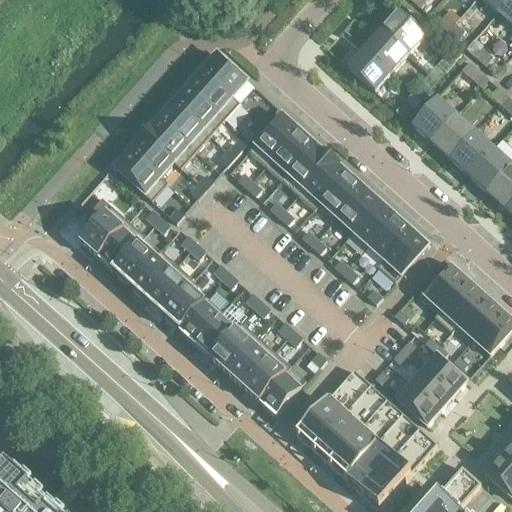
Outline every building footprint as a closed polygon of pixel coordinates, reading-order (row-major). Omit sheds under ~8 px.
[(424,0),(410,0),(409,2),(419,10),(428,19),(436,10),(427,2),(424,0)] [(511,0),(481,0),(498,15),(511,0)] [(511,0),(498,15),(511,27),(511,0)] [(399,14),(382,33),(409,58),(426,39),(399,14)] [(437,27),(447,36),(455,27),(444,18),(437,27)] [(193,19),(193,32),(202,32),(202,19),(193,19)] [(455,27),(447,36),(457,44),(465,36),(455,27)] [(409,58),(382,33),(365,51),(393,76),(409,58)] [(393,76),(365,51),(348,71),(376,95),(393,76)] [(492,61),(482,52),(475,60),(485,69),(492,61)] [(437,67),(445,75),(446,76),(456,65),(447,56),(437,67)] [(203,75),(240,108),(233,101),(248,85),(218,58),(203,75)] [(469,66),(461,74),(481,92),(488,83),(469,66)] [(226,124),(240,108),(203,75),(189,90),(226,124)] [(421,104),(430,93),(422,85),(412,95),(421,104)] [(226,124),(189,90),(180,101),(174,107),(211,141),(224,126),(226,124)] [(508,101),(497,91),(490,99),(501,109),(508,101)] [(413,129),(432,146),(457,118),(438,101),(413,129)] [(405,104),(396,115),(404,122),(413,112),(405,104)] [(211,141),(174,107),(160,123),(197,156),(211,141)] [(272,121),(264,115),(256,123),(264,130),(272,121)] [(457,118),(432,146),(451,163),(476,135),(457,118)] [(266,171),(299,134),(282,119),(249,156),(266,171)] [(182,173),(197,156),(160,123),(153,131),(151,129),(143,138),(182,173)] [(264,130),(256,123),(248,132),(256,139),(264,130)] [(309,156),(315,149),(299,134),(266,171),(282,186),(309,156)] [(476,135),(451,163),(470,180),(495,152),(476,135)] [(182,173),(143,138),(135,147),(137,149),(134,152),(131,156),(168,189),(168,188),(161,182),(174,167),(181,174),(182,173)] [(243,153),(236,147),(228,156),(235,162),(243,153)] [(298,200),(333,161),(324,153),(322,155),(318,152),(316,149),(315,149),(309,156),(282,186),(283,186),(298,200)] [(511,167),(495,152),(470,180),(488,196),(511,169),(511,167)] [(168,189),(131,156),(115,173),(145,200),(152,206),(168,189)] [(235,162),(228,156),(220,165),(227,171),(235,162)] [(314,215),(347,178),(341,171),(342,170),(333,161),(298,200),(314,215)] [(511,169),(488,196),(507,213),(511,207),(511,169)] [(244,178),(238,185),(247,193),(253,186),(244,178)] [(337,222),(363,192),(347,178),(314,215),(315,215),(321,208),(337,222)] [(214,186),(207,179),(199,188),(206,194),(214,186)] [(253,186),(247,193),(256,201),(262,194),(253,186)] [(206,194),(199,188),(191,197),(198,203),(206,194)] [(337,222),(353,236),(380,206),(363,192),(337,222)] [(99,263),(130,228),(112,211),(102,202),(85,221),(96,230),(81,247),(99,263)] [(277,206),(270,214),(279,222),(286,214),(277,206)] [(353,236),(369,251),(396,221),(380,206),(353,236)] [(185,218),(177,212),(169,221),(177,227),(185,218)] [(286,214),(279,222),(288,230),(295,222),(286,214)] [(153,215),(146,222),(155,230),(162,223),(153,215)] [(379,272),(412,235),(396,221),(369,251),(384,264),(378,272),(379,272)] [(162,223),(155,230),(164,238),(171,231),(162,223)] [(114,276),(145,241),(130,228),(99,263),(114,276)] [(309,235),(302,243),(311,251),(318,243),(309,235)] [(396,287),(429,250),(412,235),(379,272),(396,287)] [(130,290),(161,255),(154,262),(140,249),(146,242),(145,241),(114,276),(130,290)] [(188,241),(182,248),(191,256),(197,248),(188,241)] [(318,243),(311,251),(320,259),(327,251),(318,243)] [(197,248),(191,256),(199,264),(206,256),(197,248)] [(146,305),(178,270),(161,255),(130,290),(146,305)] [(341,264),(334,271),(343,279),(350,272),(341,264)] [(435,288),(422,304),(437,318),(467,285),(444,264),(429,282),(435,288)] [(162,320),(194,284),(178,270),(146,305),(162,320)] [(221,270),(214,277),(223,285),(230,277),(221,270)] [(350,272),(343,279),(352,287),(359,280),(350,272)] [(230,277),(223,285),(232,293),(239,285),(230,277)] [(179,334),(207,302),(206,302),(203,305),(189,292),(195,285),(194,284),(162,320),(179,334)] [(438,318),(434,322),(451,337),(484,300),(467,285),(437,318),(438,318)] [(374,293),(367,301),(376,309),(383,301),(374,293)] [(253,298),(246,306),(255,314),(262,306),(253,298)] [(484,300),(451,337),(452,338),(455,334),(471,348),(500,315),(484,300)] [(195,349),(223,317),(207,302),(179,334),(195,349)] [(262,306),(255,314),(264,322),(271,314),(262,306)] [(400,315),(395,320),(403,328),(409,322),(400,314),(400,315)] [(511,324),(500,315),(471,348),(471,349),(474,345),(490,359),(499,350),(511,335),(511,324)] [(211,363),(243,328),(242,327),(235,334),(221,321),(224,318),(223,317),(195,349),(211,363)] [(285,327),(278,335),(287,343),(294,335),(285,327)] [(227,377),(259,342),(243,328),(211,363),(227,377)] [(294,335),(287,343),(296,350),(303,343),(294,335)] [(243,392),(275,357),(259,342),(227,377),(243,392)] [(431,342),(425,348),(434,356),(439,350),(431,342)] [(410,345),(401,354),(408,360),(416,351),(410,345)] [(439,350),(434,356),(442,363),(448,357),(439,350)] [(401,354),(393,363),(399,369),(408,360),(401,354)] [(259,406),(291,371),(275,357),(243,392),(259,406)] [(318,357),(311,364),(320,372),(327,365),(318,357)] [(437,359),(424,375),(453,401),(467,386),(459,379),(437,359)] [(459,361),(454,367),(463,375),(468,369),(459,361)] [(292,372),(291,371),(259,406),(276,421),(302,393),(285,379),(292,372)] [(383,375),(375,383),(381,389),(389,380),(383,375)] [(424,375),(411,389),(440,416),(453,401),(424,375)] [(411,389),(397,404),(424,428),(427,430),(440,416),(411,389)] [(313,422),(297,439),(314,455),(330,437),(343,423),(346,419),(329,404),(313,422)] [(330,437),(314,455),(330,469),(346,452),(362,434),(346,419),(343,423),(330,437)] [(346,452),(330,469),(347,484),(362,467),(371,456),(378,449),(378,448),(362,434),(346,452)] [(511,447),(500,461),(511,471),(511,447)] [(362,467),(347,484),(363,499),(378,481),(385,473),(394,463),(378,449),(371,456),(362,467)] [(511,471),(500,461),(485,478),(489,481),(511,502),(511,471)] [(378,481),(363,499),(377,511),(381,511),(395,496),(411,478),(394,463),(385,473),(378,481)] [(426,511),(460,511),(470,502),(481,489),(462,472),(444,493),(426,511)] [(39,511),(36,509),(34,507),(0,476),(0,511),(39,511)]
